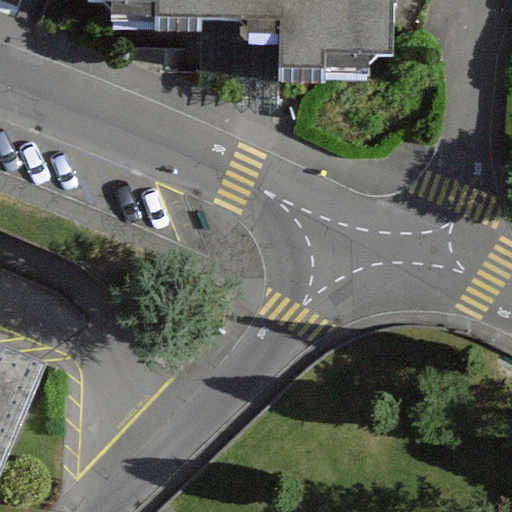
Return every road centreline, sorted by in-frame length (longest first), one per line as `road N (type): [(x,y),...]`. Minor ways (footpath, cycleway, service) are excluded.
road 1 (residential): [(373,247),(0,91)]
road 2 (residential): [(373,247),(314,332),(134,511)]
road 3 (residential): [(511,3),(487,78),(469,208),(433,266)]
